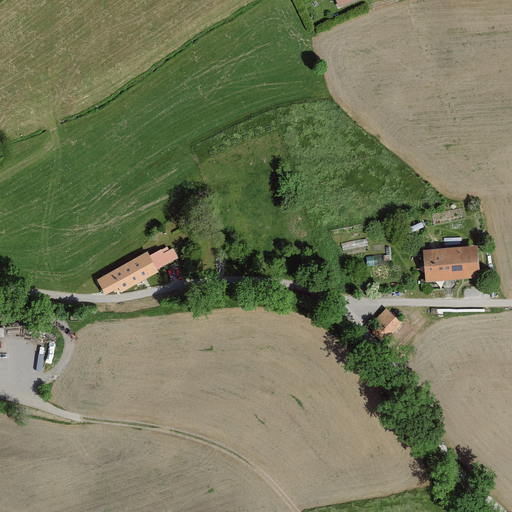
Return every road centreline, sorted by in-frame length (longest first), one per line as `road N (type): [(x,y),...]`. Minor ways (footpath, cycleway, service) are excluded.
road 1 (residential): [(0,289),(113,299),(225,279),(269,280),(355,304)]
road 2 (track): [(15,385),(77,416),(220,445),(252,464),(299,511)]
road 3 (track): [(501,511),(456,467),(360,324),(355,304)]
road 4 (unclassified): [(355,304),(511,306)]
